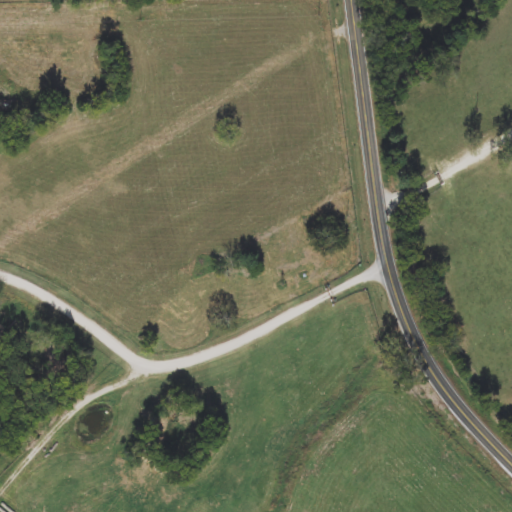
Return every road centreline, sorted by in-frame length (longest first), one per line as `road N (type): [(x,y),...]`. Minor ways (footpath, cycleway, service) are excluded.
road 1 (tertiary): [(511,459),(439,374),(403,298),(353,0)]
road 2 (residential): [(382,202),(420,188),(511,128)]
